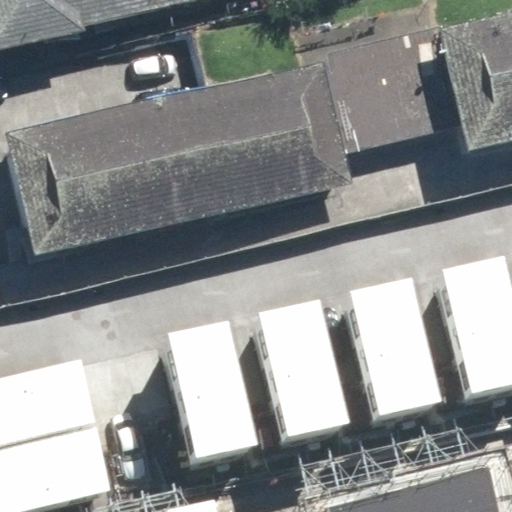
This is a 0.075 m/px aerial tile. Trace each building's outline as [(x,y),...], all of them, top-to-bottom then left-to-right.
[(0,0),(0,62),(83,44),(81,38),(254,0),(0,0)] [(511,151),(511,28),(0,149),(0,176),(22,268),(348,191),(340,156),(449,130),(457,165),(511,151)] [(427,282),(455,403),(511,390),(511,380),(486,268),(427,282)] [(336,303),(364,424),(423,411),(395,290),(336,303)] [(244,325),(272,447),(331,433),(303,312),(244,325)] [(151,345),(179,466),(238,452),(210,331),(151,345)] [(0,384),(0,455),(73,438),(57,370),(0,384)] [(0,455),(0,511),(49,511),(89,502),(73,438),(0,455)] [(499,511),(488,464),(316,506),(317,511),(499,511)]
